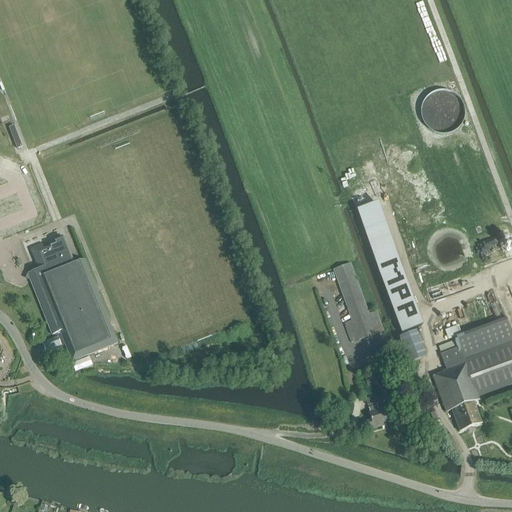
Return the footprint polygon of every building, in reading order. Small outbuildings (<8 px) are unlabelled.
[(458,96),(452,92),(445,90),(437,91),(431,94),(425,99),(422,105),(420,112),(421,119),(424,125),(430,131),(436,134),(444,135),(451,133),(457,129),(462,124),(465,117),(465,109),(463,102),(458,96)] [(508,226),(485,232),(492,254),(511,248),(511,247),(509,239),(511,238),(508,226)] [(463,252),(463,248),(462,244),(460,240),(457,238),(454,236),(451,234),(448,233),(444,233),(439,233),(436,235),(433,237),(431,238),(429,241),(427,244),(426,247),(426,252),(426,256),(427,259),(429,262),(431,265),(434,267),(437,269),(440,270),(443,270),(447,270),(451,269),(454,268),(458,265),(460,262),(462,259),(463,255),(463,252)] [(39,270),(34,272),(28,274),(26,279),(29,280),(30,280),(52,336),(60,332),(72,363),(118,344),(84,261),(73,265),(62,237),(55,240),(57,246),(44,251),(41,244),(30,249),(39,270)] [(352,321),(345,324),(351,343),(383,332),(376,312),(369,314),(350,264),(333,270),(352,321)] [(442,372),(443,373),(433,377),(446,413),(452,411),(460,432),(482,425),(474,403),(480,401),(478,397),(511,384),(511,334),(506,319),(453,339),(444,313),(427,320),(446,371),(442,372)] [(399,338),(409,364),(427,357),(417,331),(399,338)] [(45,352),(61,345),(57,337),(53,339),(42,344),(45,352)] [(378,404),(376,397),(366,400),(368,407),(378,404)] [(377,406),(369,409),(370,413),(369,413),(371,421),(366,422),(369,431),(383,426),(382,424),(395,420),(390,407),(378,410),(377,406)]
